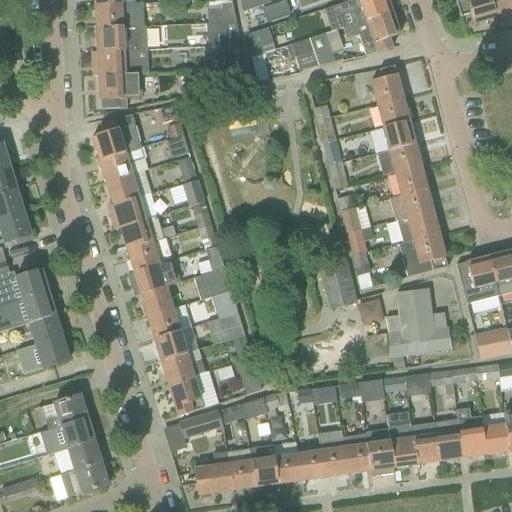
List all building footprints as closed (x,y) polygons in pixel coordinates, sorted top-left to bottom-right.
[(268,0),(239,0),(241,12),(270,3),(268,0)] [(354,24),(390,12),(386,0),(355,0),(356,1),(334,8),(338,18),(350,14),(353,23),(354,23),(354,24)] [(491,0),(465,0),(455,3),(460,19),(470,16),(473,27),(497,20),(491,0)] [(511,15),(511,0),(491,0),(497,20),(511,15)] [(229,2),(218,2),(219,26),(234,25),(229,2)] [(284,2),(261,10),(266,25),(289,17),(284,2)] [(120,6),(93,7),(94,30),(142,28),(141,5),(133,5),(120,6)] [(388,40),(398,36),(390,12),(354,24),(354,23),(353,23),(354,26),(342,30),(346,41),(358,37),(365,59),(391,50),(388,40)] [(212,48),(238,47),(234,25),(219,26),(206,26),(206,27),(211,27),(212,48)] [(95,53),(146,51),(145,28),(142,28),(94,30),(95,53)] [(248,53),(271,46),(267,30),(246,37),(248,53)] [(326,43),(335,40),(333,33),(285,48),(289,61),(295,59),(299,71),(332,64),(326,43)] [(220,60),(241,60),(238,47),(212,48),(212,49),(219,49),(220,60)] [(134,52),(146,52),(146,51),(95,53),(95,54),(90,54),(91,77),(136,74),(135,63),(124,64),(124,54),(134,53),(134,52)] [(376,107),(402,100),(394,68),(378,72),(380,82),(370,84),(376,107)] [(221,92),(246,87),(243,70),(220,71),(221,92)] [(138,75),(136,76),(136,74),(91,77),(91,79),(97,78),(98,112),(120,111),(119,100),(139,99),(138,75)] [(381,130),(408,123),(402,100),(376,107),(381,130)] [(315,123),(329,120),(326,108),(312,112),(315,123)] [(102,137),(91,140),(98,163),(138,150),(128,119),(99,127),(102,137)] [(321,146),(334,142),(329,120),(315,123),(321,146)] [(387,152),(414,144),(408,123),(381,130),(387,152)] [(168,141),(181,137),(178,126),(165,130),(168,141)] [(168,161),(187,156),(181,137),(168,141),(169,142),(163,144),(168,161)] [(326,168),(340,164),(334,142),(321,146),(326,168)] [(382,177),(420,167),(414,144),(387,152),(387,154),(377,156),(382,177)] [(0,171),(8,169),(1,146),(0,146),(0,171)] [(104,185),(141,173),(145,172),(139,150),(138,150),(98,163),(104,185)] [(183,186),(195,182),(189,160),(176,164),(183,186)] [(347,189),(346,187),(340,164),(326,168),(333,192),(347,189)] [(399,196),(426,189),(420,167),(382,177),(382,178),(394,176),(399,196)] [(0,171),(0,195),(15,190),(8,169),(0,171)] [(111,207),(148,196),(141,173),(104,185),(111,207)] [(186,209),(202,204),(195,182),(183,186),(179,187),(186,209)] [(394,222),(432,212),(426,189),(399,196),(399,199),(389,201),(394,222)] [(0,195),(0,219),(22,213),(15,190),(0,195)] [(113,231),(155,218),(148,196),(111,207),(114,215),(109,217),(113,231)] [(339,213),(351,209),(348,199),(336,203),(339,213)] [(196,230),(209,226),(202,204),(186,209),(186,211),(190,210),(196,230)] [(359,233),(359,232),(353,209),(351,210),(351,209),(339,213),(345,237),(359,233)] [(15,241),(34,236),(27,212),(22,214),(22,213),(0,219),(0,264),(3,264),(4,263),(0,251),(16,246),(15,241)] [(432,212),(394,222),(394,224),(400,246),(438,236),(432,212)] [(125,251),(162,240),(155,218),(113,231),(113,232),(118,231),(125,251)] [(203,252),(204,252),(216,249),(209,226),(196,230),(203,252)] [(359,233),(345,237),(352,259),(365,255),(362,245),(359,233)] [(406,280),(447,269),(438,236),(400,246),(398,246),(406,280)] [(131,274),(171,262),(164,239),(162,240),(125,251),(131,274)] [(222,271),(216,249),(204,252),(211,274),(222,271)] [(511,253),(511,252),(489,258),(499,295),(497,296),(498,298),(498,300),(511,296),(511,253)] [(365,255),(352,259),(357,278),(370,275),(365,255)] [(475,262),(455,267),(460,286),(463,299),(465,307),(498,298),(497,296),(499,295),(489,258),(475,262)] [(177,284),(171,262),(131,274),(132,275),(126,276),(131,290),(136,289),(138,296),(177,284)] [(3,264),(0,264),(0,309),(47,294),(40,272),(16,280),(14,275),(8,277),(4,263),(3,264)] [(329,312),(355,306),(345,267),(320,273),(329,312)] [(218,297),(229,293),(222,271),(211,274),(193,280),(199,302),(218,297)] [(145,318),(171,311),(164,288),(138,296),(145,318)] [(443,316),(430,318),(427,292),(395,297),(398,318),(385,320),(390,360),(449,352),(446,330),(445,330),(443,316)] [(229,293),(218,297),(225,319),(236,316),(229,293)] [(28,323),(54,316),(47,294),(0,309),(0,315),(2,322),(0,322),(0,332),(27,324),(27,323),(28,323)] [(152,341),(178,333),(171,311),(145,318),(152,341)] [(34,346),(61,338),(54,316),(28,323),(27,323),(27,324),(34,346)] [(212,346),(242,337),(236,316),(225,319),(205,324),(212,346)] [(505,330),(479,335),(476,323),(471,325),(479,362),(511,356),(505,330)] [(159,362),(184,355),(178,333),(152,341),(159,362)] [(238,363),(249,360),(242,337),(212,346),(212,348),(231,342),(238,363)] [(22,376),(68,362),(61,338),(34,346),(34,347),(15,353),(22,376)] [(200,364),(188,368),(184,355),(159,362),(166,385),(203,374),(200,364)] [(245,397),(259,393),(249,360),(238,363),(238,364),(235,365),(245,397)] [(497,379),(511,377),(511,364),(495,367),(497,379)] [(474,382),(497,379),(495,367),(472,370),(472,373),(474,382)] [(271,382),(281,379),(277,368),(267,371),(271,382)] [(474,382),(472,373),(472,370),(449,373),(452,398),(453,398),(451,385),(474,382)] [(176,419),(217,406),(207,373),(203,374),(166,385),(176,419)] [(444,399),(452,398),(449,373),(426,376),(428,388),(442,386),(444,399)] [(414,390),(428,388),(426,376),(403,379),(405,391),(407,406),(416,405),(414,390)] [(391,393),(405,391),(403,379),(390,380),(391,393)] [(380,382),(356,385),(358,397),(358,398),(382,395),(382,394),(380,382)] [(353,385),(338,387),(339,400),(354,398),(358,397),(356,385),(353,385)] [(321,391),(308,392),(310,404),(310,405),(322,403),(321,391)] [(308,392),(296,394),(298,406),(310,404),(308,392)] [(274,397),(262,401),(266,413),(266,416),(267,420),(275,419),(272,411),(278,409),(286,407),(284,396),(274,397)] [(48,431),(86,420),(79,397),(41,409),(48,431)] [(266,416),(266,413),(262,401),(239,408),(242,424),(266,416)] [(478,418),(469,419),(468,410),(454,412),(461,461),(484,457),(479,419),(478,418)] [(221,429),(234,425),(230,411),(216,415),(221,429)] [(438,464),(461,461),(454,412),(455,421),(433,424),(438,464)] [(507,454),(511,453),(511,413),(502,414),(502,415),(507,454)] [(183,440),(221,429),(216,415),(179,426),(183,440)] [(484,457),(507,454),(502,415),(479,419),(484,457)] [(48,431),(40,434),(47,457),(53,455),(65,451),(93,442),(86,420),(48,431)] [(416,467),(438,464),(433,424),(410,427),(416,467)] [(392,470),(416,467),(410,427),(387,431),(389,443),(392,470)] [(392,470),(389,443),(387,431),(363,434),(368,474),(369,474),(370,479),(393,476),(392,470)] [(345,477),(368,474),(363,434),(340,438),(345,477)] [(318,453),(322,480),(345,477),(340,438),(316,441),(318,453)] [(65,451),(53,455),(60,477),(72,473),(100,464),(93,442),(65,451)] [(293,444),(271,447),(273,459),(277,487),(299,483),(295,456),(293,444)] [(277,487),(273,459),(271,447),(247,451),(250,462),(254,490),(277,487)] [(254,490),(250,462),(247,451),(225,454),(227,466),(231,493),(254,490)] [(299,483),(322,480),(318,453),(295,456),(299,483)] [(231,493),(227,466),(225,454),(212,456),(214,467),(193,471),(197,498),(231,493)] [(72,473),(60,477),(67,499),(80,496),(107,488),(100,464),(72,473)] [(19,495),(36,489),(33,481),(16,487),(19,495)] [(0,493),(2,500),(19,495),(16,487),(0,491),(0,493)]
